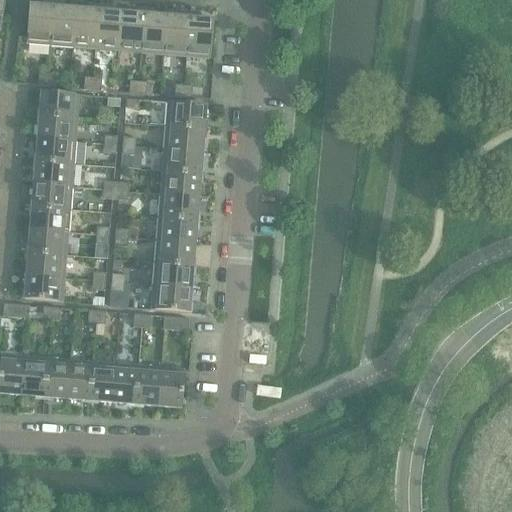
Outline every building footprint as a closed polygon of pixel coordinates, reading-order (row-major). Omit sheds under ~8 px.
[(49,47),(53,3),(43,2),(43,8),(29,7),(26,45),(49,47)] [(53,3),(49,47),(72,49),(75,10),(64,10),(64,4),(53,3)] [(75,10),(72,49),(95,51),(99,7),(88,6),(88,11),(75,10)] [(99,7),(95,51),(118,52),(121,14),(109,13),(109,8),(99,7)] [(121,14),(118,52),(141,54),(145,11),(134,10),(133,15),(121,14)] [(145,11),(141,54),(164,56),(167,18),(154,17),(155,11),(145,11)] [(167,18),(164,56),(187,58),(191,14),(179,13),(179,19),(167,18)] [(200,21),(200,15),(191,14),(187,58),(210,60),(213,22),(200,21)] [(47,88),(48,76),(39,75),(38,88),(47,88)] [(48,76),(47,88),(55,89),(56,76),(48,76)] [(92,92),(93,79),(85,79),(83,91),(92,92)] [(93,79),(92,92),(101,93),(102,80),(93,79)] [(137,96),(139,83),(130,82),(129,95),(137,96)] [(139,83),(137,96),(146,96),(147,84),(139,83)] [(183,99),(184,87),(175,86),(174,99),(183,99)] [(184,87),(183,99),(191,100),(192,87),(184,87)] [(79,97),(41,94),(39,118),(77,121),(79,97)] [(107,108),(120,109),(120,101),(108,99),(107,108)] [(126,101),(126,110),(138,111),(139,102),(126,101)] [(206,107),(168,104),(166,128),(204,131),(206,107)] [(77,121),(39,118),(37,140),(75,143),(77,121)] [(164,150),(203,154),(204,131),(166,128),(164,150)] [(104,146),(117,147),(117,139),(105,137),(104,146)] [(123,147),(135,148),(136,140),(123,139),(123,147)] [(75,143),(37,140),(35,163),(73,166),(75,143)] [(117,147),(104,146),(103,155),(116,156),(117,147)] [(135,148),(123,147),(122,156),(135,157),(135,148)] [(203,154),(164,150),(162,173),(201,176),(203,154)] [(73,166),(35,163),(33,186),(72,189),(73,166)] [(201,176),(162,173),(160,196),(199,199),(201,176)] [(103,192),(116,193),(117,184),(104,183),(103,192)] [(116,193),(128,194),(129,185),(117,184),(116,193)] [(72,189),(33,186),(31,209),(70,212),(72,189)] [(116,193),(103,192),(103,201),(115,202),(116,193)] [(128,194),(116,193),(115,202),(128,203),(128,194)] [(199,199),(160,196),(159,219),(197,222),(199,199)] [(70,212),(31,209),(30,232),(68,235),(70,212)] [(197,222),(159,219),(157,242),(195,245),(197,222)] [(96,237),(109,238),(110,230),(97,229),(96,237)] [(115,239),(128,240),(129,231),(116,230),(115,239)] [(68,235),(30,232),(28,255),(66,258),(68,235)] [(109,238),(96,237),(96,246),(108,247),(109,238)] [(128,240),(115,239),(114,247),(127,248),(128,240)] [(195,245),(157,242),(155,265),(193,268),(195,245)] [(66,258),(28,255),(26,277),(64,280),(66,258)] [(153,287),(191,291),(193,268),(155,265),(153,287)] [(93,283),(105,284),(106,275),(93,274),(93,283)] [(111,284),(124,285),(125,277),(112,276),(111,284)] [(24,301),(62,304),(64,280),(26,277),(24,301)] [(105,284),(93,283),(92,291),(105,292),(105,284)] [(124,285),(111,284),(111,293),(123,294),(124,285)] [(151,311),(189,315),(191,291),(153,287),(151,311)] [(4,306),(3,318),(28,320),(29,307),(4,306)] [(50,322),(51,309),(43,309),(42,321),(50,322)] [(51,309),(50,322),(59,323),(60,310),(51,309)] [(96,326),(97,313),(89,312),(88,325),(96,326)] [(97,313),(96,326),(105,326),(106,314),(97,313)] [(141,330),(142,317),(134,316),(133,329),(141,330)] [(142,317),(141,330),(150,330),(151,317),(142,317)] [(188,333),(189,321),(164,318),(163,331),(188,333)] [(0,395),(21,397),(24,359),(1,357),(0,366),(0,395)] [(44,399),(47,361),(24,359),(21,397),(44,399)] [(47,361),(44,399),(67,401),(70,363),(47,361)] [(89,403),(93,365),(70,363),(67,401),(89,403)] [(112,405),(115,366),(93,365),(89,403),(112,405)] [(135,407),(138,368),(115,366),(112,405),(135,407)] [(138,368),(135,407),(158,408),(161,370),(138,368)] [(161,370),(158,408),(182,410),(185,372),(161,370)]
